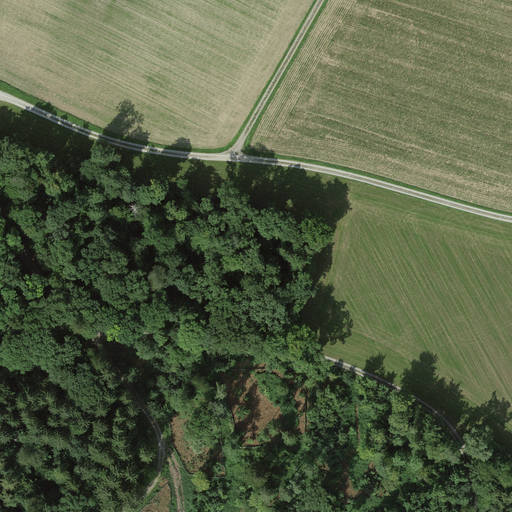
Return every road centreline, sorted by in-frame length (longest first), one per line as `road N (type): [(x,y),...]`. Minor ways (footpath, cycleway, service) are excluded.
road 1 (track): [(0,94),(125,144),(304,165),(511,219)]
road 2 (track): [(474,511),(461,441),(433,410),(376,380),(272,348),(129,331),(98,335)]
road 3 (track): [(0,220),(44,283),(98,335),(101,352),(158,432),(159,474),(127,511)]
road 4 (track): [(231,157),(321,0)]
